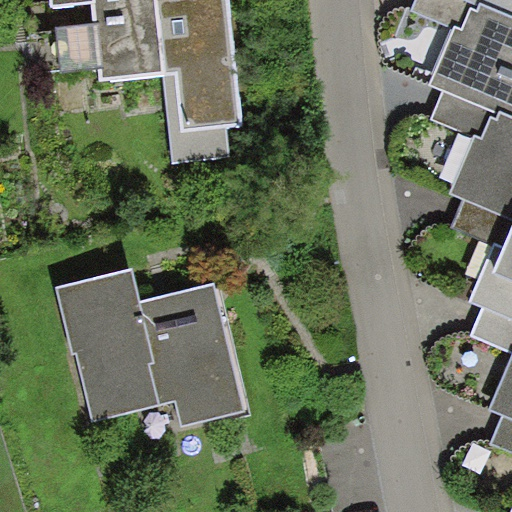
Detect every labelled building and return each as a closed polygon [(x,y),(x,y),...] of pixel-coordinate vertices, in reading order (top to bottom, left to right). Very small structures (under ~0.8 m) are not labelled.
[(161,72),(153,0),(53,0),(54,5),(96,1),(104,77),(161,72)] [(226,0),(160,0),(167,72),(179,71),(185,128),(239,122),(226,0)] [(511,0),(416,0),(411,11),(455,30),(463,34),(471,14),(477,17),(480,9),(511,22),(511,0)] [(455,30),(429,89),(444,95),(432,121),(474,140),(483,144),(491,126),(498,129),(501,121),(511,125),(511,22),(480,9),(477,17),(471,14),(463,34),(455,30)] [(474,140),(450,197),(464,204),(452,231),(496,247),(506,251),(511,237),(511,125),(501,121),(498,129),(491,126),(483,144),(474,140)] [(496,247),(470,307),(481,312),(469,340),(511,359),(511,237),(506,251),(496,247)] [(134,276),(58,293),(73,359),(77,358),(92,424),(177,405),(184,431),(249,416),(218,285),(140,303),(134,276)] [(511,365),(492,414),(507,421),(495,447),(511,454),(511,365)]
